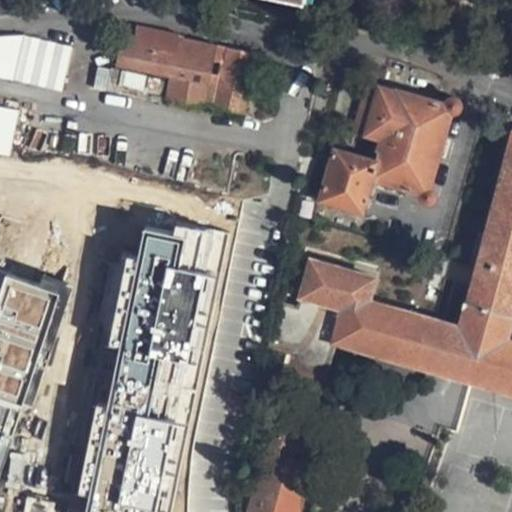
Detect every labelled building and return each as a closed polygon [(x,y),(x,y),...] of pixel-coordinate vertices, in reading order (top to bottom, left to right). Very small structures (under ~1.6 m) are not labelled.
[(15,0),(0,0),(0,12),(16,12),(15,0)] [(135,47),(180,59),(186,37),(187,32),(143,21),(135,47)] [(409,37),(388,25),(382,44),(404,51),(409,37)] [(0,74),(62,88),(70,45),(23,34),(0,34),(0,74)] [(221,47),(186,37),(180,59),(175,79),(169,102),(204,111),(221,47)] [(175,79),(180,59),(135,47),(124,43),(118,65),(175,79)] [(260,58),(231,50),(214,114),(244,122),(260,58)] [(105,67),(100,83),(161,99),(166,83),(105,67)] [(375,181),(423,194),(424,197),(425,199),(427,201),(431,202),(436,200),(438,195),(437,190),(432,187),(453,113),(456,113),(459,112),(461,109),(462,104),(460,101),(454,99),(450,100),(447,104),(368,82),(355,131),(380,139),(374,158),(334,147),(320,199),(365,212),(375,181)] [(0,106),(0,154),(8,156),(19,111),(0,106)] [(312,263),(301,301),(342,312),(333,346),(472,383),(511,394),(511,340),(504,338),(511,308),(511,143),(460,328),(371,301),(375,280),(312,263)] [(163,511),(220,240),(137,222),(76,511),(163,511)] [(0,481),(67,292),(0,267),(0,481)] [(281,372),(322,386),(333,346),(342,312),(301,301),(299,310),(286,357),(281,372)] [(267,352),(286,357),(299,310),(282,306),(267,352)] [(271,437),(259,478),(305,492),(311,471),(290,464),(295,444),(271,437)] [(299,511),(305,492),(259,478),(248,511),(299,511)] [(25,500),(24,511),(53,511),(53,500),(25,500)]
